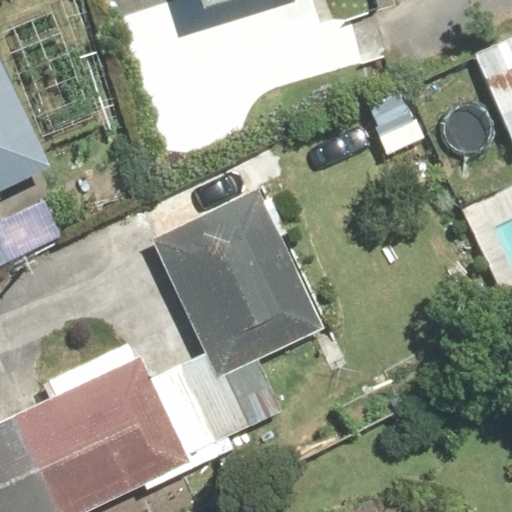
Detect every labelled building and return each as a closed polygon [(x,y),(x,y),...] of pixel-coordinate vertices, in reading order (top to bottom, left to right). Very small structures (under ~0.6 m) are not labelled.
[(194,0),(199,13),(243,0),(194,0)] [(511,34),(468,54),(511,154),(511,34)] [(0,67),(0,269),(8,266),(0,248),(0,194),(49,171),(0,67)] [(165,233),(150,239),(203,354),(179,365),(215,444),(281,415),(255,358),(320,328),(252,178),(159,220),(165,233)] [(0,511),(95,511),(217,456),(176,366),(146,380),(130,346),(49,383),(56,398),(0,423),(0,511)] [(340,447),(288,474),(303,503),(356,476),(340,447)]
